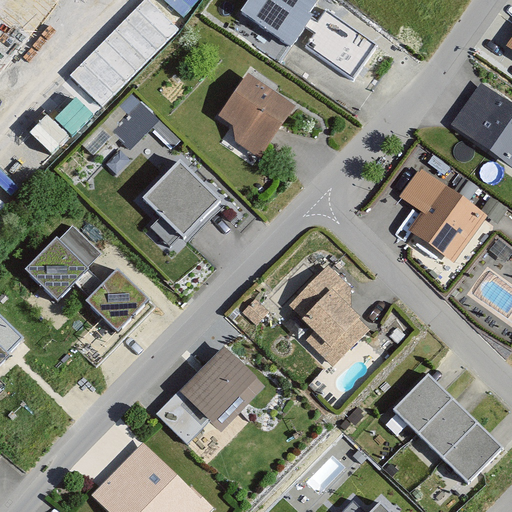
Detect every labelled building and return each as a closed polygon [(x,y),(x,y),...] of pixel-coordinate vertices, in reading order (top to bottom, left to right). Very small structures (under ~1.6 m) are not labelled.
[(0,0),(0,85),(68,0),(0,0)] [(318,0),(317,0),(249,0),(242,10),(290,43),(318,0)] [(377,44),(327,10),(318,22),(312,18),(306,27),(315,33),(306,46),(353,79),(377,44)] [(295,106),(246,73),(216,112),(234,124),(233,138),(258,155),(295,106)] [(511,107),(481,86),(455,124),(511,163),(511,107)] [(131,90),(103,122),(134,148),(161,117),(131,90)] [(223,198),(180,159),(144,198),(186,237),(223,198)] [(482,216),(424,174),(406,199),(426,213),(414,230),(452,257),(482,216)] [(160,214),(150,224),(172,246),(182,236),(160,214)] [(103,254),(71,224),(27,271),(59,300),(103,254)] [(148,299),(117,269),(87,300),(118,330),(148,299)] [(362,295),(336,270),(296,311),(321,334),(312,343),(339,369),(378,328),(353,305),(362,295)] [(0,315),(0,361),(23,337),(0,315)] [(179,387),(160,406),(178,424),(197,405),(222,428),(265,385),(231,352),(189,396),(179,387)] [(428,375),(394,410),(469,482),(503,447),(428,375)] [(208,511),(212,507),(147,445),(97,497),(113,511),(208,511)] [(388,511),(379,504),(371,511),(364,511),(354,501),(343,511),(388,511)]
